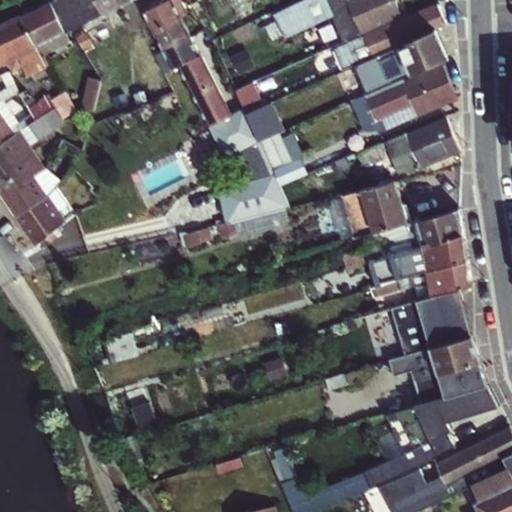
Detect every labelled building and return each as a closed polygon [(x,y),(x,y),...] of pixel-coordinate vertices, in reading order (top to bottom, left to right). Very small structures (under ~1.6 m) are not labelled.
[(67,31),(124,3),(122,0),(56,0),(53,2),(67,31)] [(156,8),(149,11),(159,30),(185,18),(176,0),(163,0),(160,2),(157,4),(156,8)] [(339,17),(331,0),(303,0),(294,4),(307,32),(339,17)] [(331,0),(339,17),(349,39),(403,15),(395,0),(331,0)] [(67,31),(53,2),(24,15),(39,45),(49,55),(71,40),(67,31)] [(450,22),(441,2),(367,35),(376,55),(450,22)] [(135,14),(133,10),(124,15),(126,19),(135,14)] [(39,45),(24,15),(0,26),(0,61),(1,63),(39,45)] [(169,52),(195,39),(185,18),(159,30),(169,52)] [(116,26),(113,20),(104,24),(107,31),(116,26)] [(367,97),(450,59),(438,31),(355,69),(367,97)] [(177,69),(185,65),(204,57),(195,39),(169,52),(177,69)] [(53,56),(45,59),(51,71),(59,68),(53,56)] [(205,56),(204,57),(185,65),(188,71),(194,68),(197,74),(191,77),(200,95),(206,92),(209,98),(203,101),(207,110),(213,107),(216,113),(210,116),(223,142),(232,137),(248,169),(267,159),(252,128),(243,132),(205,56)] [(459,99),(445,66),(382,95),(390,113),(414,102),(420,116),(459,99)] [(256,81),(239,86),(243,103),(261,98),(256,81)] [(295,90),(250,108),(281,184),(310,172),(292,127),(308,121),(295,90)] [(191,115),(180,92),(165,100),(176,122),(191,115)] [(5,102),(0,105),(0,146),(23,131),(5,102)] [(420,116),(414,102),(390,113),(397,128),(420,117),(420,116)] [(463,150),(448,117),(391,141),(409,173),(463,150)] [(40,157),(23,131),(0,146),(0,184),(26,167),(31,165),(40,157)] [(31,165),(26,167),(33,177),(47,168),(40,157),(31,165)] [(26,167),(0,184),(0,190),(17,216),(47,197),(50,193),(40,177),(49,171),(47,168),(33,177),(26,167)] [(270,170),(248,173),(252,210),(275,207),(270,170)] [(364,192),(376,236),(409,226),(397,184),(364,192)] [(52,196),(50,193),(47,197),(17,216),(37,246),(65,228),(70,221),(54,195),(52,196)] [(462,210),(409,226),(376,236),(361,249),(362,252),(342,258),(345,271),(400,255),(466,235),(462,210)] [(254,217),(256,227),(287,223),(285,213),(254,217)] [(242,216),(149,239),(152,252),(192,243),(197,263),(250,250),(242,216)] [(466,235),(400,255),(408,279),(470,261),(466,235)] [(470,261),(408,279),(370,291),(373,301),(411,291),(415,304),(462,290),(475,286),(470,261)] [(415,304),(392,311),(406,358),(474,337),(474,334),(462,290),(415,304)] [(492,386),(474,337),(406,358),(390,362),(395,377),(412,372),(424,405),(450,398),(492,386)] [(424,405),(391,415),(417,469),(424,466),(464,447),(452,424),(503,408),(492,386),(450,398),(424,405)] [(145,435),(166,429),(153,390),(133,397),(145,435)] [(511,456),(511,428),(511,427),(434,469),(439,480),(431,484),(424,466),(417,469),(385,484),(397,510),(393,511),(419,511),(429,508),(462,493),(458,483),(511,456)] [(301,485),(289,452),(275,458),(288,490),(301,485)] [(511,511),(511,456),(458,483),(462,493),(478,486),(486,501),(476,506),(479,511),(511,511)]
